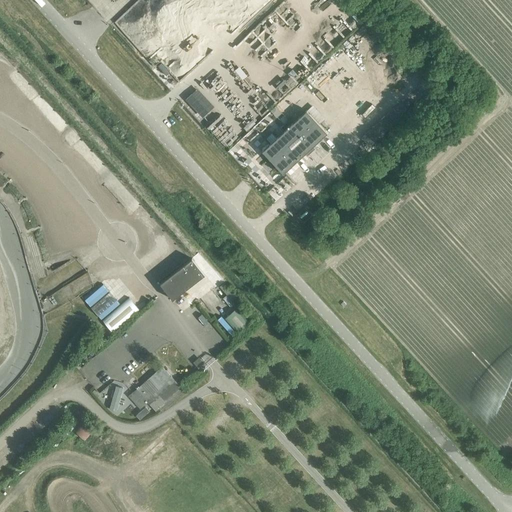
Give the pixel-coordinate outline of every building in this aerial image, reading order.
[(192,94),(187,98),(204,116),(209,112),(192,94)] [(262,151),(283,174),(327,133),(306,110),(262,151)] [(160,283),(172,300),(205,275),(192,258),(160,283)] [(129,298),(103,321),(113,333),(139,310),(129,298)] [(225,318),(238,333),(250,323),(236,308),(225,318)] [(193,362),(199,368),(203,364),(198,358),(193,362)] [(136,389),(155,411),(181,388),(162,366),(136,389)] [(124,388),(116,385),(109,409),(117,412),(124,388)] [(149,411),(146,407),(136,415),(140,420),(149,411)] [(97,428),(86,417),(74,430),(85,441),(97,428)]
